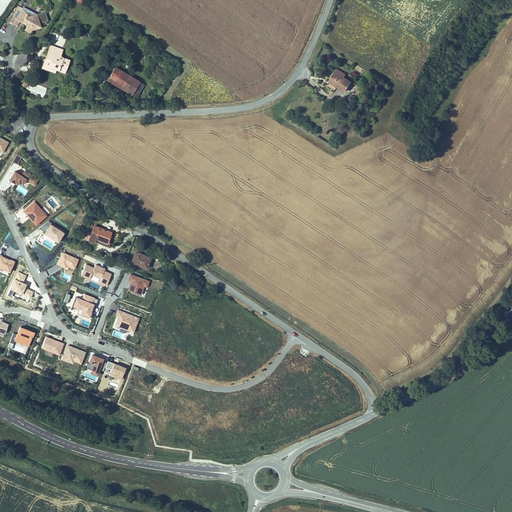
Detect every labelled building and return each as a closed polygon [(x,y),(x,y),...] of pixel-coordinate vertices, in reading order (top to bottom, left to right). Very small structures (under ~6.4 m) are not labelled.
[(37,14),(37,13),(36,13),(30,15),(21,10),(20,9),(21,7),(18,5),(9,22),(17,26),(20,22),(25,24),(25,27),(24,30),(30,33),(32,29),(41,27),(40,24),(37,14)] [(23,6),(21,10),(30,15),(36,13),(23,6)] [(46,11),(37,14),(40,24),(48,21),(46,11)] [(65,74),(70,60),(61,57),(60,55),(58,55),(56,54),(58,47),(49,44),(41,68),(54,73),(56,70),(65,74)] [(140,81),(115,66),(106,80),(131,95),(132,95),(139,82),(140,81)] [(345,74),(336,69),(326,85),(334,90),(336,88),(344,93),(351,82),(343,77),(345,74)] [(21,84),(25,87),(29,82),(25,79),(21,84)] [(97,82),(92,91),(98,95),(103,86),(97,82)] [(139,82),(132,95),(136,97),(144,84),(139,82)] [(352,113),(345,109),(342,114),(349,117),(352,113)] [(10,143),(0,136),(0,155),(1,156),(10,143)] [(23,158),(18,155),(14,162),(18,165),(23,158)] [(35,185),(39,180),(25,171),(22,176),(15,171),(10,179),(14,183),(15,182),(17,183),(19,182),(23,185),(26,180),(35,185)] [(47,215),(35,201),(24,211),(36,224),(47,215)] [(47,229),(46,232),(59,240),(64,233),(51,224),(52,222),(49,220),(42,226),(47,229)] [(64,233),(65,231),(52,222),(51,224),(64,233)] [(111,232),(93,225),(87,241),(93,243),(94,239),(106,244),(111,232)] [(151,257),(135,250),(130,262),(146,269),(151,257)] [(67,265),(74,269),(78,259),(64,253),(61,254),(57,264),(66,268),(67,265)] [(0,271),(8,275),(14,261),(10,259),(10,260),(2,256),(0,254),(0,271)] [(98,282),(106,286),(111,274),(104,271),(105,269),(95,265),(94,269),(85,265),(81,274),(90,278),(91,275),(100,279),(98,282)] [(148,282),(130,275),(128,281),(131,282),(128,290),(140,295),(143,286),(146,287),(148,282)] [(100,308),(103,301),(104,300),(90,294),(88,300),(82,297),(81,301),(80,306),(85,308),(88,309),(87,313),(91,315),(90,315),(94,317),(95,318),(97,313),(97,312),(96,312),(98,307),(100,308)] [(83,313),(94,317),(90,315),(91,315),(87,313),(88,309),(85,308),(83,313)] [(124,314),(125,313),(117,310),(115,316),(118,316),(114,325),(120,327),(121,324),(128,327),(127,330),(132,332),(138,319),(127,314),(127,315),(124,314)] [(2,320),(0,318),(0,331),(5,334),(8,324),(1,321),(2,320)] [(17,334),(13,333),(9,342),(13,343),(15,340),(25,344),(24,344),(28,346),(32,336),(33,336),(34,332),(20,326),(18,331),(19,331),(18,334),(17,333),(17,334)] [(41,348),(59,355),(64,344),(46,337),(41,348)] [(81,364),(85,352),(78,349),(77,350),(76,350),(76,349),(67,345),(62,358),(66,359),(68,356),(74,358),(74,359),(73,361),(81,364)] [(103,371),(105,367),(106,362),(102,361),(102,359),(97,357),(92,355),(89,361),(94,363),(91,369),(90,372),(96,375),(98,369),(103,371)] [(120,379),(125,368),(107,361),(106,362),(105,367),(111,370),(109,374),(111,375),(115,376),(118,378),(120,379)]
